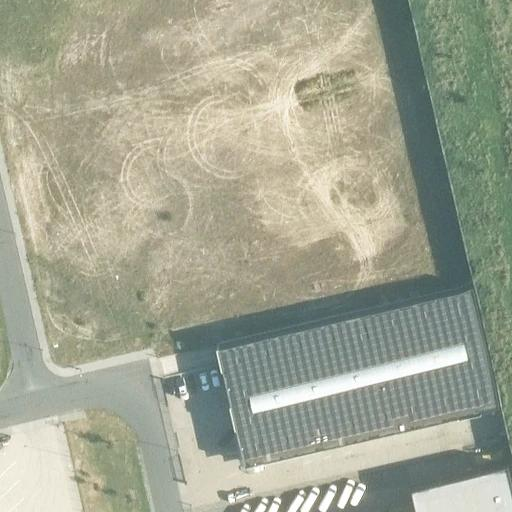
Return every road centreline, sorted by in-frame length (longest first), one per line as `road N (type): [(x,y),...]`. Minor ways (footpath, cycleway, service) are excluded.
road 1 (unclassified): [(34,402),(116,384),(135,395),(168,511)]
road 2 (unclassified): [(34,402),(0,252)]
